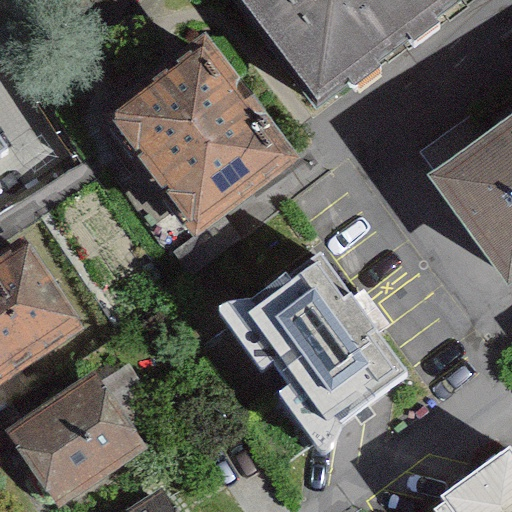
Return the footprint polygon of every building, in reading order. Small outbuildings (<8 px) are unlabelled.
[(469,3),(466,0),(242,0),(324,110),(469,3)] [(292,165),(206,52),(115,121),(201,233),(224,215),(292,165)] [(0,186),(49,155),(0,81),(0,186)] [(511,140),(447,188),(511,277),(511,140)] [(244,241),(224,215),(201,233),(174,253),(194,278),(244,241)] [(0,360),(72,314),(24,239),(0,254),(0,360)] [(421,356),(352,262),(281,314),(351,408),(421,356)] [(137,445),(91,376),(11,430),(58,498),(137,445)] [(511,511),(511,448),(511,447),(433,503),(438,511),(511,511)] [(171,511),(161,495),(134,511),(171,511)]
